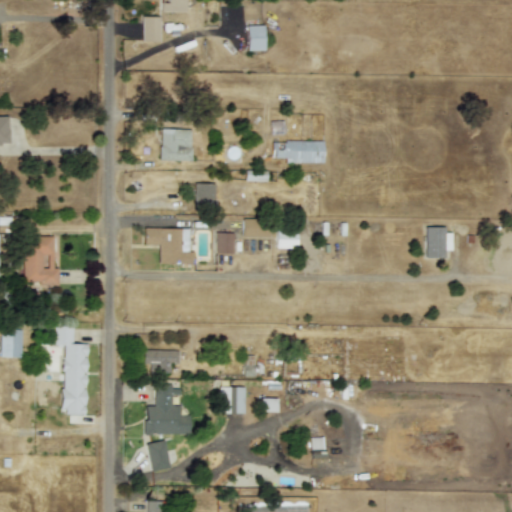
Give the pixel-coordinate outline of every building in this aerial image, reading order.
[(139,40),(157,41),(158,16),(140,15),(139,40)] [(245,50),(262,49),(261,24),(244,25),(245,50)] [(157,159),(189,160),(189,129),(158,128),(157,159)] [(321,141),(269,140),(269,157),(284,157),(284,161),(321,162),(321,141)] [(265,170),(243,170),(242,180),(264,180),(265,170)] [(212,182),(192,182),(192,201),(211,202),(212,182)] [(239,237),(267,236),(266,218),(239,218),(239,237)] [(274,247),(295,248),(295,227),(274,226),(274,247)] [(155,263),(191,264),(191,250),(186,250),(187,228),(141,227),(140,244),(156,244),(155,263)] [(422,228),(423,258),(442,257),(442,249),(449,249),(448,227),(422,228)] [(213,252),(230,252),(231,232),(213,232),(213,252)] [(50,235),(20,235),(21,281),(36,281),(36,285),(55,284),(55,267),(51,267),(50,235)] [(60,346),(58,413),(82,413),(83,343),(70,343),(71,326),(52,325),(52,346),(60,346)] [(0,356),(19,356),(20,329),(0,329),(0,356)] [(176,350),(143,349),(143,371),(169,371),(170,361),(175,361),(176,350)] [(141,433),(186,433),(187,414),(177,414),(177,404),(169,404),(169,394),(177,394),(177,384),(151,384),(151,405),(142,405),(141,433)] [(242,386),(217,386),(217,412),(241,413),(242,386)] [(274,397),(258,397),(258,411),(274,411),(274,397)] [(307,436),(307,449),(321,449),(320,436),(307,436)] [(167,467),(161,439),(142,443),(148,471),(167,467)] [(142,511),(161,511),(161,500),(143,500),(142,511)]
